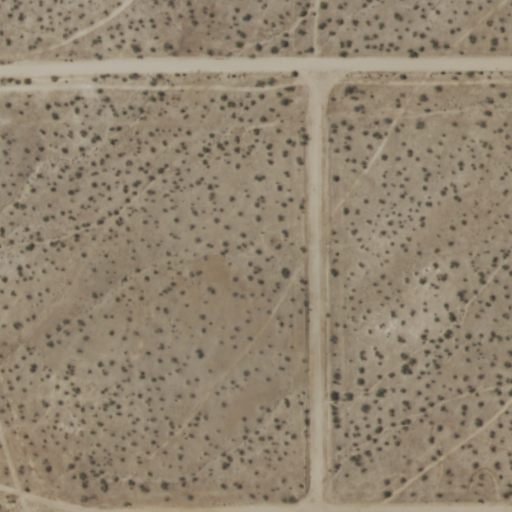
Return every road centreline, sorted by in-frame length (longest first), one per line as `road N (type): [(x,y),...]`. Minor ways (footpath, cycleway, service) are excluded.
road 1 (residential): [(0,75),(511,67)]
road 2 (track): [(321,511),(319,70)]
